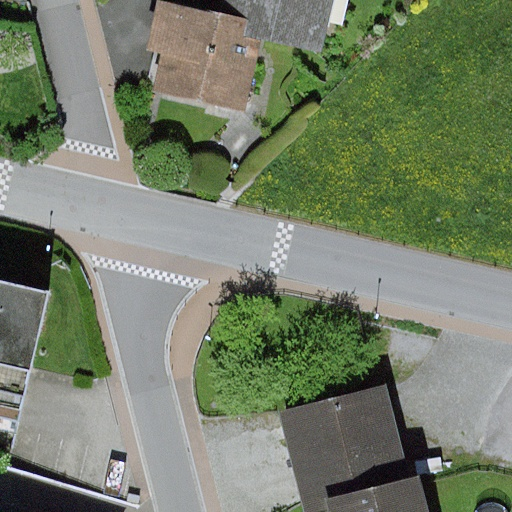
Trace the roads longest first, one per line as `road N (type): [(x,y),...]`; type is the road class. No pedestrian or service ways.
road 1 (unclassified): [(149,223),(511,305)]
road 2 (residential): [(183,511),(136,321),(149,223)]
road 3 (residential): [(89,209),(94,168),(58,0)]
